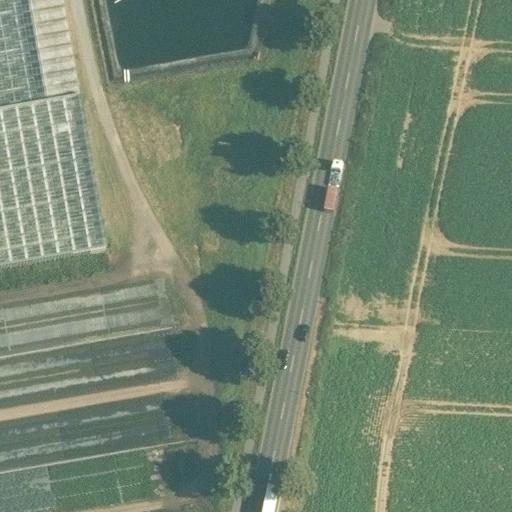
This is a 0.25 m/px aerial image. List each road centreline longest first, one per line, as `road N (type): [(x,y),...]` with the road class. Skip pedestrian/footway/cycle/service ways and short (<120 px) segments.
road 1 (primary): [(262,511),(365,0)]
road 2 (track): [(0,120),(114,99),(152,118),(165,139),(204,405)]
